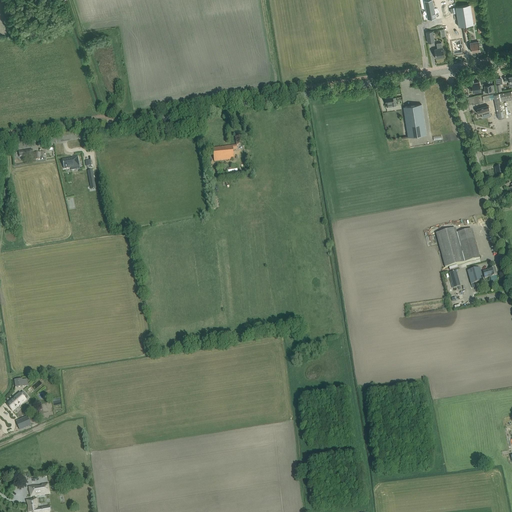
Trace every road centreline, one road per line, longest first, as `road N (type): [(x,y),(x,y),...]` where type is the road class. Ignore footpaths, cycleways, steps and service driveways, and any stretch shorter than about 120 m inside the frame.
road 1 (unclassified): [(0,149),(448,70)]
road 2 (unclassified): [(511,276),(448,70)]
road 3 (track): [(71,0),(108,129)]
